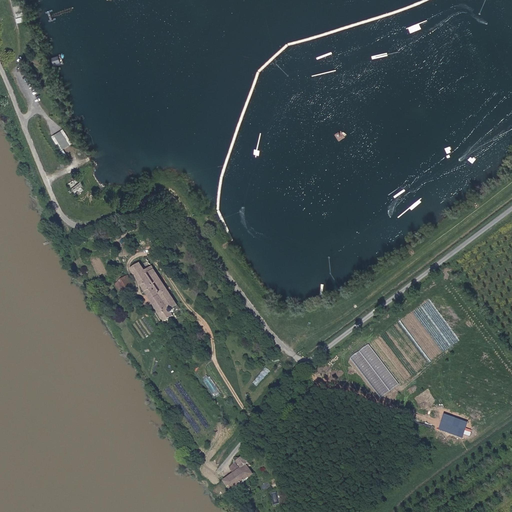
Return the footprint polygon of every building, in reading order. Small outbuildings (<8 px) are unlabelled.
[(62,151),(71,145),(61,130),(52,136),(62,151)] [(150,262),(141,267),(139,264),(131,269),(164,321),(173,316),(171,312),(179,307),(150,262)] [(117,279),(124,289),(131,284),(124,274),(117,279)] [(368,344),(350,358),(380,398),(398,385),(368,344)] [(211,375),(204,380),(215,396),(222,391),(211,375)] [(443,413),(438,429),(462,438),(467,422),(443,413)] [(255,474),(249,466),(250,465),(244,456),(231,466),(234,471),(223,480),(232,491),(255,474)]
